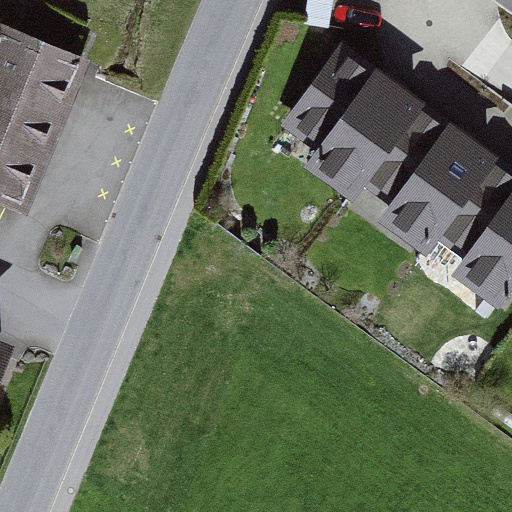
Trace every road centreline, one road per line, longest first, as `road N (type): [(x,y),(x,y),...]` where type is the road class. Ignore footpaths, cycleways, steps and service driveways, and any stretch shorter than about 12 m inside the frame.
road 1 (unclassified): [(135,244),(21,511)]
road 2 (residential): [(244,0),(135,244)]
